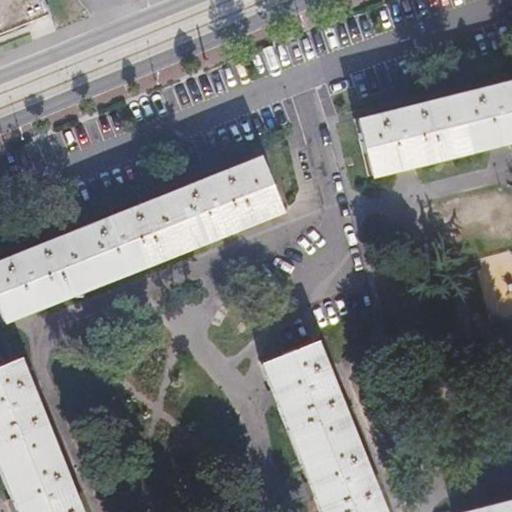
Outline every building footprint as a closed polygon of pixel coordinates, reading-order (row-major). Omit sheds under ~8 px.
[(0,0),(0,26),(47,8),(44,0),(0,0)] [(511,139),(511,84),(359,120),(371,174),(397,168),(398,172),(406,170),(414,168),(412,163),(492,145),(493,149),(502,146),(511,144),(511,143),(511,139)] [(279,209),(259,158),(0,259),(0,316),(1,319),(30,307),(31,311),(47,305),(45,301),(119,272),(120,276),(138,269),(136,265),(212,235),(214,239),(230,232),(229,229),(279,209)] [(320,511),(381,511),(314,342),(261,362),(272,389),(268,390),(271,397),(275,408),(279,407),(308,479),(304,480),(307,489),(311,499),(315,497),(320,511)] [(79,511),(18,358),(0,364),(0,464),(12,496),(8,498),(11,506),(13,511),(79,511)] [(511,511),(511,502),(471,511),(511,511)]
